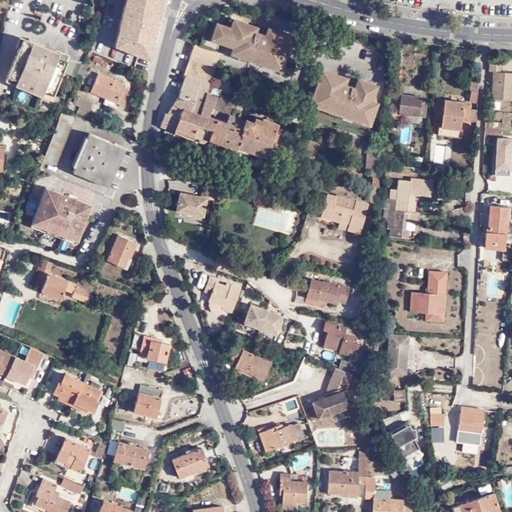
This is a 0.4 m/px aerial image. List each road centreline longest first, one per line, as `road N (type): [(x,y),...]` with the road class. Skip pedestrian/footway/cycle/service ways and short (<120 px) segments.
road 1 (tertiary): [(149,119),(158,236),(257,511)]
road 2 (residential): [(484,33),(468,376)]
road 3 (secondary): [(484,33),(395,22),(317,0)]
road 4 (residential): [(149,119),(90,256)]
